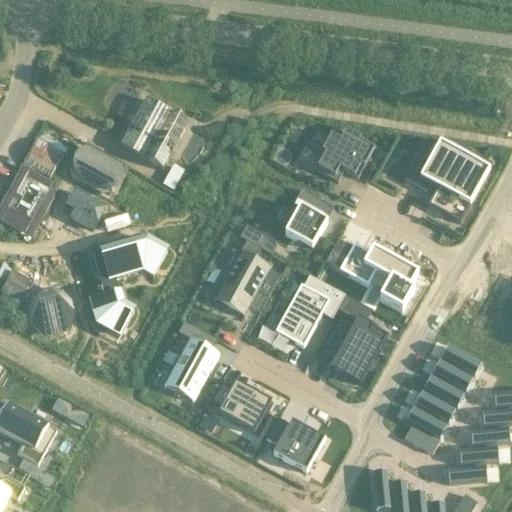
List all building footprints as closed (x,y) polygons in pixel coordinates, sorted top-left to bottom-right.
[(146,100),(122,149),(168,172),(192,122),(146,100)] [(305,151),(298,164),(338,186),(344,175),(358,182),(375,150),(345,134),(342,140),(333,134),(319,159),(305,151)] [(38,140),(23,167),(50,181),(64,155),(38,140)] [(432,146),(423,163),(432,168),(426,179),(441,187),(438,191),(443,194),(437,206),(446,212),(443,217),(460,226),(492,168),(452,145),(447,154),(432,146)] [(91,155),(77,179),(89,186),(105,195),(119,170),(103,161),(91,155)] [(174,166),(165,185),(175,189),(184,171),(174,166)] [(23,172),(0,213),(0,216),(32,235),(56,190),(23,172)] [(134,183),(119,209),(146,224),(160,197),(134,183)] [(300,213),(286,238),(312,252),(327,225),(326,224),(333,211),(301,193),(292,209),(300,213)] [(74,194),(66,208),(70,220),(93,233),(104,211),(74,194)] [(246,229),(239,241),(246,245),(261,253),(271,259),(278,246),(246,229)] [(146,242),(121,250),(129,278),(143,275),(153,280),(167,254),(146,242)] [(338,242),(334,250),(357,263),(348,280),(367,290),(375,276),(390,284),(379,304),(402,316),(413,295),(409,292),(418,277),(372,251),(369,257),(354,248),(353,251),(338,242)] [(240,255),(255,264),(261,253),(246,245),(240,255)] [(100,256),(93,258),(101,287),(129,278),(121,250),(100,256)] [(229,275),(213,303),(215,304),(217,300),(245,316),(243,320),(244,320),(258,295),(268,301),(280,279),(270,273),(271,272),(255,264),(240,255),(239,257),(233,253),(222,271),(229,275)] [(11,274),(0,296),(22,307),(33,285),(11,274)] [(301,289),(276,335),(303,351),(322,318),(332,324),(338,314),(345,300),(309,280),(303,290),(301,289)] [(31,304),(28,316),(30,328),(44,341),(69,335),(74,316),(71,304),(62,295),(50,292),(39,295),(31,304)] [(119,296),(90,304),(97,327),(120,340),(134,313),(123,307),(119,296)] [(338,314),(356,324),(357,321),(365,325),(371,314),(345,300),(338,314)] [(330,371),(334,373),(360,388),(388,338),(365,325),(357,321),(356,324),(330,371)] [(190,343),(164,389),(166,390),(167,388),(192,403),(192,404),(193,405),(219,359),(196,346),(202,335),(184,325),(178,336),(190,343)] [(450,351),(443,363),(477,382),(483,369),(450,351)] [(440,367),(433,379),(467,397),(474,385),(440,367)] [(432,383),(425,395),(459,413),(466,401),(432,383)] [(221,386),(211,405),(221,411),(218,417),(253,437),(265,415),(267,416),(273,406),(248,393),(235,386),(232,392),(221,386)] [(511,397),(496,399),(497,413),(511,411),(511,397)] [(423,398),(416,411),(450,429),(457,416),(423,398)] [(8,408),(0,421),(0,434),(23,447),(17,458),(38,470),(57,435),(8,408)] [(414,414),(407,426),(441,444),(448,432),(414,414)] [(511,416),(484,419),(485,432),(511,430),(511,416)] [(278,422),(266,443),(278,450),(273,458),(306,477),(325,443),(291,425),(290,428),(278,422)] [(439,445),(411,430),(404,442),(432,458),(439,445)] [(511,434),(473,437),(474,451),(511,448),(511,434)] [(499,454),(461,457),(462,471),(500,467),(499,454)] [(487,472),(449,476),(451,490),(489,486),(487,472)] [(391,511),(388,476),(374,478),(377,511),(391,511)] [(0,511),(2,511),(10,499),(18,504),(25,491),(4,480),(0,487),(0,511)] [(409,511),(407,487),(394,488),(395,511),(409,511)] [(427,511),(426,497),(413,499),(413,511),(427,511)] [(473,511),(477,506),(465,498),(456,511),(473,511)]
